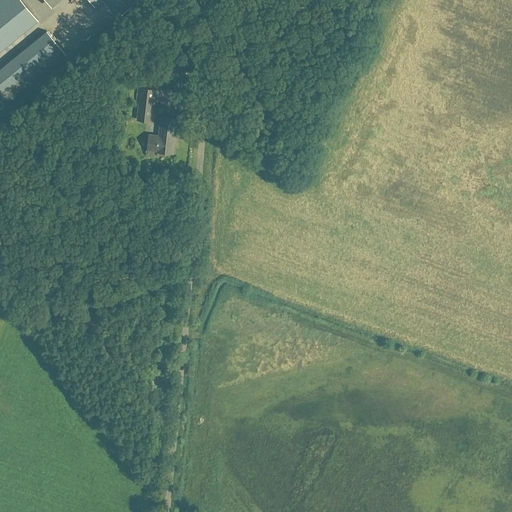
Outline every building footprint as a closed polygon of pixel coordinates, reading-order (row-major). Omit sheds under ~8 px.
[(21,0),(0,0),(0,49),(37,19),(21,0)] [(125,0),(108,0),(121,14),(130,6),(125,0)] [(46,30),(0,68),(0,94),(59,46),(46,30)] [(69,47),(81,42),(76,33),(65,38),(69,47)] [(152,119),(155,87),(142,85),(138,117),(152,119)] [(173,153),(177,118),(161,117),(159,135),(149,134),(147,149),(157,150),(157,152),(173,153)]
